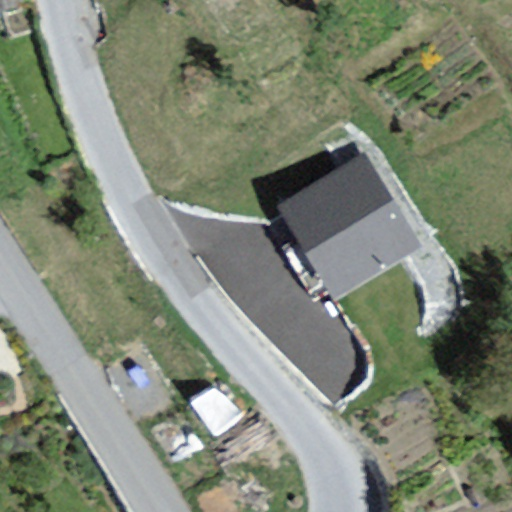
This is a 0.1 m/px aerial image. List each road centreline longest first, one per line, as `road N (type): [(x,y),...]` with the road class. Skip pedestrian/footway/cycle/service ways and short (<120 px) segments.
road 1 (residential): [(338,511),(330,475),(300,422),(180,294),(125,211),(82,101),(55,0)]
road 2 (residential): [(0,256),(160,511)]
